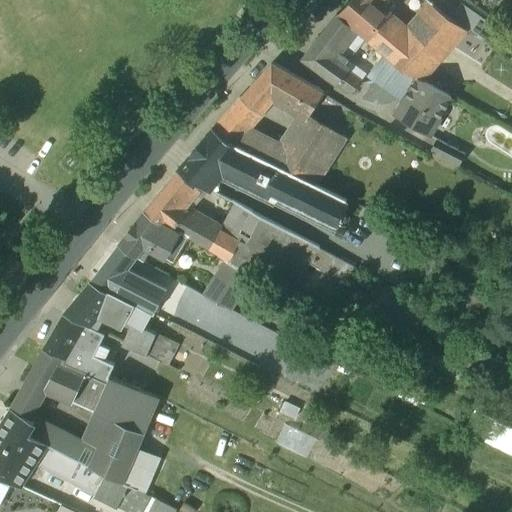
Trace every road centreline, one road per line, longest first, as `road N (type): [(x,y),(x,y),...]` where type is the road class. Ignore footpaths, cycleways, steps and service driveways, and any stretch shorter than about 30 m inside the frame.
road 1 (tertiary): [(284,0),(0,336)]
road 2 (track): [(302,511),(189,462)]
